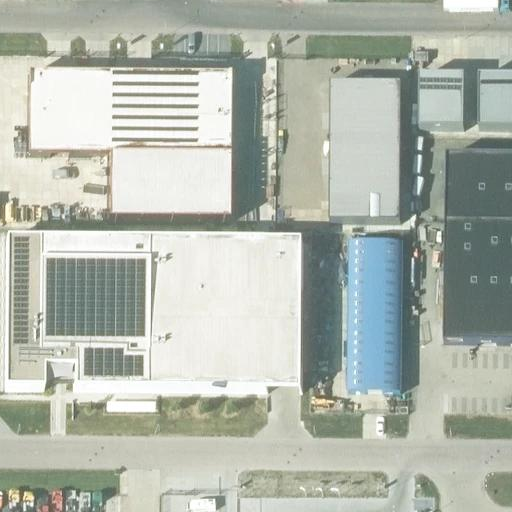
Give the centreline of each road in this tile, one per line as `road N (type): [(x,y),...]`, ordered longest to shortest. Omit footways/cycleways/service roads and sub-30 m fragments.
road 1 (unclassified): [(0,452),(511,456)]
road 2 (unclassified): [(511,20),(0,16)]
